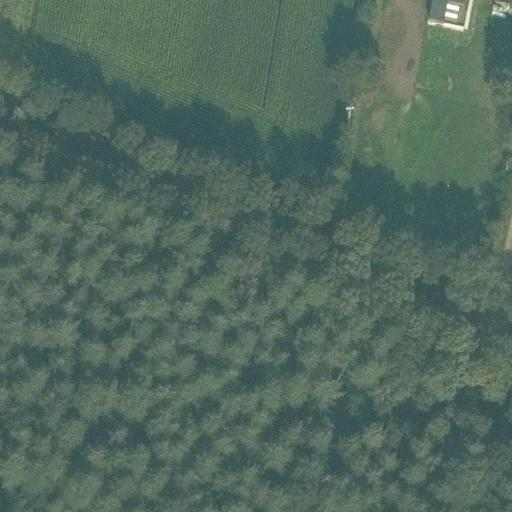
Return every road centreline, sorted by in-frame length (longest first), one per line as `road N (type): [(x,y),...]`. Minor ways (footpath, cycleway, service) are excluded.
road 1 (track): [(480,345),(0,143)]
road 2 (track): [(511,190),(480,345)]
road 3 (track): [(466,511),(510,361)]
